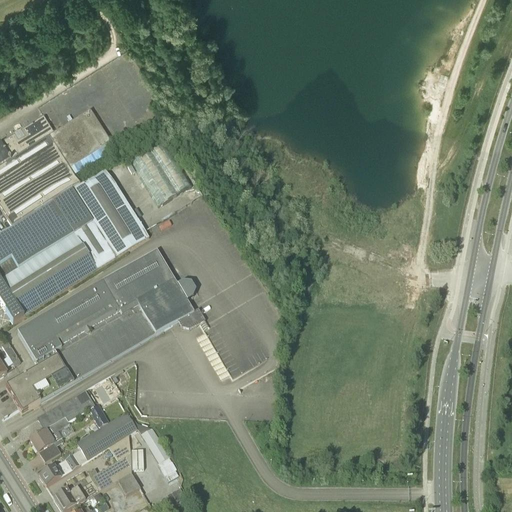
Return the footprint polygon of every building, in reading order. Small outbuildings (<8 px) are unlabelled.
[(0,211),(11,229),(80,186),(70,170),(111,145),(90,112),(54,135),(43,118),(0,145),(0,211)] [(163,141),(130,161),(159,208),(191,188),(163,141)] [(11,229),(0,236),(0,306),(13,326),(14,325),(149,240),(145,233),(105,170),(80,186),(11,229)] [(181,281),(176,284),(157,253),(18,335),(34,361),(36,360),(41,368),(6,389),(22,416),(128,354),(178,324),(183,332),(191,333),(195,331),(207,324),(200,311),(193,315),(186,301),(191,298),(195,290),(190,282),(181,281)] [(201,343),(204,348),(207,353),(209,358),(212,362),(218,372),(221,377),(223,381),(230,377),(228,373),(225,368),(222,363),(219,358),(217,353),(214,349),(211,344),(208,339),(205,334),(198,338),(201,343)] [(9,351),(5,354),(12,364),(16,361),(9,351)] [(38,420),(45,432),(63,421),(66,426),(68,424),(68,425),(88,413),(95,409),(85,393),(38,420)] [(97,408),(95,409),(88,413),(99,430),(108,425),(97,408)] [(141,437),(151,431),(136,425),(127,409),(123,411),(126,416),(127,415),(137,432),(138,431),(141,437)] [(108,450),(129,437),(137,432),(127,415),(77,447),(80,453),(39,479),(45,490),(81,467),(108,450)] [(63,421),(45,432),(46,433),(30,442),(45,466),(61,456),(56,449),(62,445),(60,441),(62,440),(58,434),(69,426),(68,425),(68,424),(66,426),(63,421)] [(167,483),(178,477),(168,460),(170,459),(152,430),(151,431),(141,437),(159,466),(158,467),(167,483)] [(129,437),(108,450),(118,464),(91,480),(89,478),(86,480),(83,475),(66,485),(69,490),(65,493),(66,494),(53,501),(59,511),(70,511),(131,476),(131,456),(129,437)] [(151,455),(142,460),(153,478),(161,473),(151,455)] [(145,471),(135,477),(146,494),(155,488),(145,471)] [(126,500),(140,491),(131,478),(117,486),(126,500)] [(186,501),(180,490),(162,501),(169,511),(186,501)]
